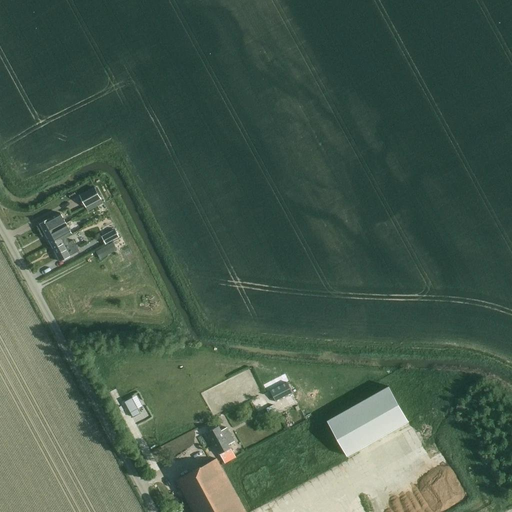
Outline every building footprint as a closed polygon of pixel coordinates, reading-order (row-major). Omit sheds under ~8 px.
[(102,203),(94,188),(80,195),(88,211),(102,203)] [(67,210),(78,204),(75,198),(64,204),(67,210)] [(45,235),(66,224),(60,213),(40,224),(45,235)] [(66,224),(45,235),(51,245),(66,237),(72,234),(69,229),(69,230),(66,224)] [(115,230),(102,237),(106,245),(109,243),(119,238),(115,230)] [(60,262),(70,256),(79,251),(73,240),(69,243),(66,237),(51,245),(60,262)] [(98,250),(96,252),(100,259),(117,250),(113,243),(98,250)] [(296,378),(290,380),(292,387),(298,384),(296,378)] [(287,382),(270,391),(276,401),(292,393),(287,382)] [(327,421),(347,456),(408,422),(389,387),(327,421)] [(132,397),(124,401),(133,417),(140,413),(132,397)] [(270,416),(279,411),(276,404),(267,408),(270,416)] [(228,445),(234,441),(227,428),(221,431),(219,427),(208,433),(219,454),(230,448),(228,445)] [(193,511),(244,511),(220,467),(216,459),(176,480),(193,511)]
